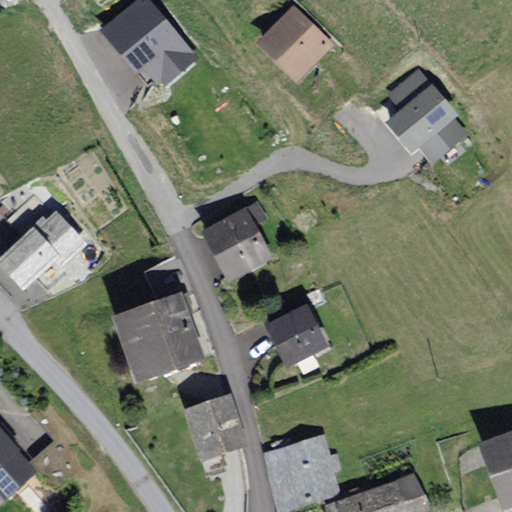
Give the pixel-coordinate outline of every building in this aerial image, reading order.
[(194,58),(144,1),(110,32),(160,88),(194,58)] [(293,13),(262,47),(300,81),(331,47),(293,13)] [(468,135),(418,75),(390,98),(404,115),(390,126),(413,153),(420,148),(434,164),(468,135)] [(266,220),(259,208),(204,238),(229,283),(271,260),(252,227),(266,220)] [(85,246),(56,218),(48,226),(45,223),(1,269),(26,293),(45,273),(53,280),(85,246)] [(204,360),(181,301),(118,326),(141,384),(204,360)] [(324,349),(305,313),(269,332),(287,368),(324,349)] [(244,440),(230,395),(189,408),(203,453),(244,440)] [(511,500),(511,429),(483,440),(506,503),(511,500)] [(0,431),(0,489),(7,497),(35,474),(0,431)] [(328,457),(322,437),(267,452),(281,505),(337,490),(332,469),(339,468),(335,455),(328,457)] [(412,511),(425,508),(415,476),(330,504),(332,511),(412,511)] [(463,511),(505,511),(499,496),(463,510),(463,511)]
